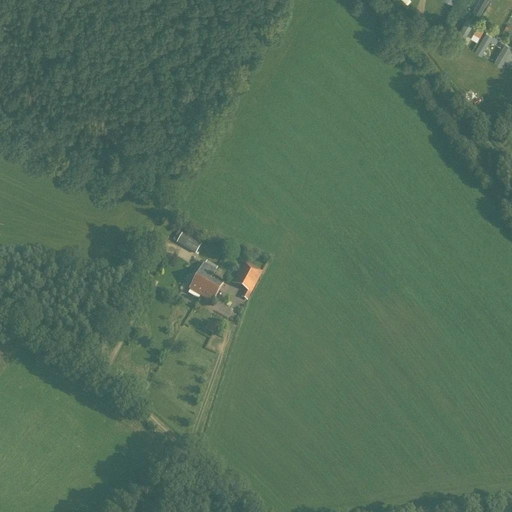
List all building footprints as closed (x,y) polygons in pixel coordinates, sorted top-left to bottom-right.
[(480,0),(473,12),(480,17),(491,0),(480,0)] [(496,23),(502,27),(511,12),(511,6),(508,4),(496,23)] [(481,41),(485,28),(478,27),(475,39),(481,41)] [(485,55),(495,35),(487,31),(478,51),(485,55)] [(511,46),(507,44),(496,61),(504,66),(508,60),(511,62),(511,46)] [(176,244),(195,255),(201,245),(182,234),(176,244)] [(262,271),(244,261),(232,283),(243,292),(240,298),(246,301),(262,271)] [(189,290),(200,297),(211,277),(214,272),(203,265),(189,290)] [(211,277),(200,297),(211,303),(222,283),(211,277)] [(212,336),(217,327),(209,322),(204,331),(212,336)]
